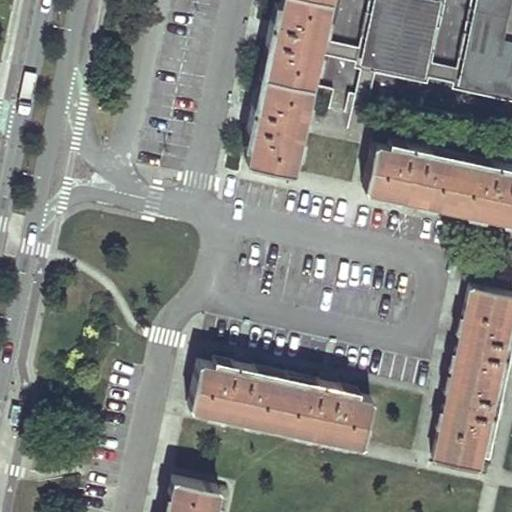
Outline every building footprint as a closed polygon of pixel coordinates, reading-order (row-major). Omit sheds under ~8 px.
[(279,0),(275,21),(264,19),(263,25),(269,26),(267,36),(272,37),(257,108),(246,105),(244,112),(250,113),(248,121),(253,123),(246,159),(291,169),(327,0),(279,0)] [(417,69),(432,5),(408,0),(380,0),(367,58),(417,69)] [(501,14),(504,0),(483,0),(481,10),(501,14)] [(511,88),(511,47),(495,43),(501,14),(481,10),(467,78),(511,88)] [(425,143),(415,141),(416,136),(411,134),(408,146),(372,138),(362,184),(511,216),(511,168),(509,168),(511,161),(501,159),(502,154),(497,153),(494,165),(423,149),(425,143)] [(511,302),(511,290),(468,281),(432,455),(477,464),(487,414),(499,416),(501,407),(496,406),(497,400),(490,399),(499,356),(511,359),(511,355),(511,350),(508,350),(510,342),(504,341),(511,302)] [(233,364),(197,357),(187,402),(361,439),(371,394),(334,386),(336,379),(331,379),(332,374),(322,372),(319,383),(249,368),(250,361),(244,360),(245,355),(236,353),(233,364)] [(211,511),(218,483),(172,473),(163,511),(211,511)]
